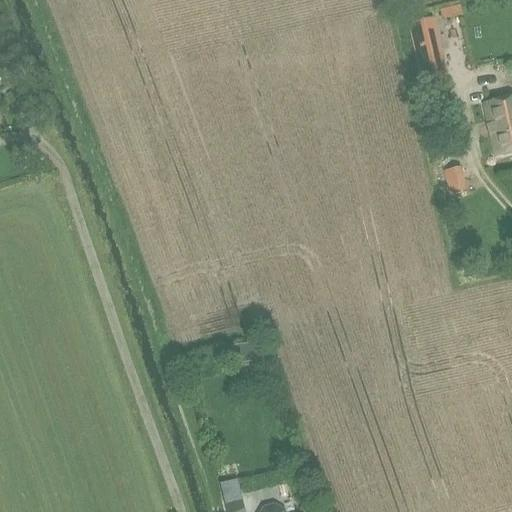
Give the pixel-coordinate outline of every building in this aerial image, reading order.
[(438,22),(458,19),(456,6),(436,9),(438,22)] [(449,82),(442,51),(436,19),(412,24),(425,87),(449,82)] [(511,154),(511,98),(485,104),(496,157),(511,154)] [(266,364),(236,365),(235,394),(264,392),(266,364)] [(253,428),(263,447),(275,441),(264,422),(253,428)]
